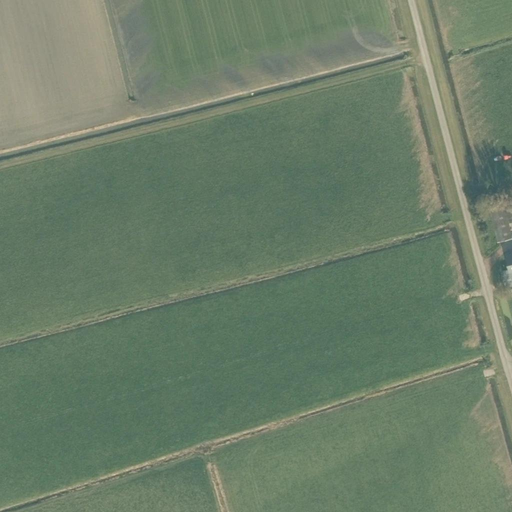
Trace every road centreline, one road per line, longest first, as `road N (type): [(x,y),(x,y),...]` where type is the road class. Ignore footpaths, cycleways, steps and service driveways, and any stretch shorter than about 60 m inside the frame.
road 1 (unknown): [(0,166),(423,55)]
road 2 (unclassified): [(511,385),(409,0)]
